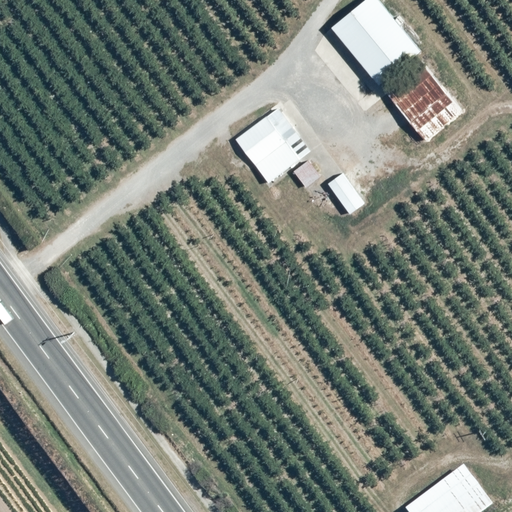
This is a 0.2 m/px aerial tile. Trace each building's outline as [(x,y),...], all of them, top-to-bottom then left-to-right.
[(405,156),(466,107),(420,48),(381,0),(361,0),(333,23),(379,81),(408,117),(388,133),(405,156)] [(311,149),(278,104),(236,136),(269,181),(311,149)] [(322,174),(309,155),(292,167),(305,185),(322,174)] [(362,203),(341,171),(328,180),(349,211),(362,203)] [(478,511),(493,501),(465,463),(407,506),(411,511),(478,511)]
